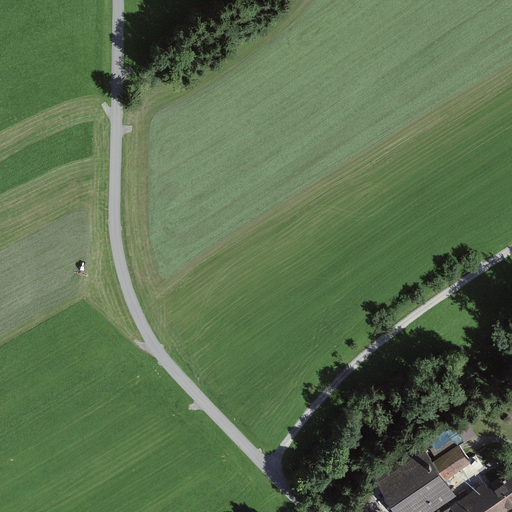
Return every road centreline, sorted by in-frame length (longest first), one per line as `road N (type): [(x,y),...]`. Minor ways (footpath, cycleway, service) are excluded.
road 1 (unclassified): [(316,511),(175,372),(144,330),(127,287),(116,243),(118,0)]
road 2 (track): [(511,252),(443,290),(381,338),(297,425),(269,470)]
